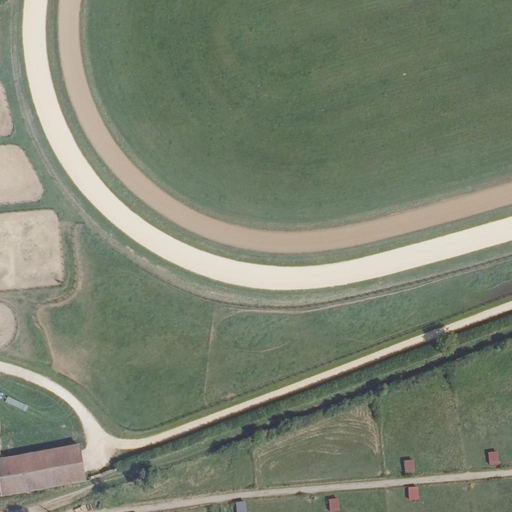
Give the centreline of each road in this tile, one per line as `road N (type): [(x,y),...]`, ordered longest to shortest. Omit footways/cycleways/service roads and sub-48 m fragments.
road 1 (track): [(511,305),(128,443),(91,423),(66,396),(0,365)]
road 2 (track): [(511,330),(41,509)]
road 3 (track): [(129,511),(262,491),(511,471)]
